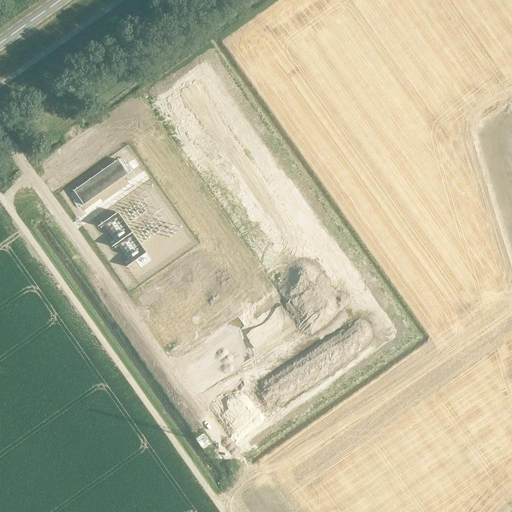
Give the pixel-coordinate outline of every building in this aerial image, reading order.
[(116,129),(113,132),(120,143),(124,140),(116,129)] [(112,132),(108,135),(115,146),(119,143),(112,132)] [(117,160),(73,191),(83,205),(128,174),(117,160)] [(57,172),(53,175),(60,185),(64,183),(57,172)] [(52,175),(48,178),(55,188),(59,186),(52,175)] [(161,270),(141,284),(144,288),(164,274),(161,270)] [(165,296),(161,299),(168,310),(172,307),(165,296)] [(160,299),(156,302),(163,313),(167,310),(160,299)] [(151,306),(147,308),(154,319),(158,316),(151,306)] [(147,309),(143,311),(150,322),(154,319),(147,309)] [(214,309),(210,312),(217,322),(221,320),(214,309)] [(210,312),(206,315),(213,325),(217,323),(210,312)] [(200,319),(196,322),(203,332),(207,330),(200,319)] [(196,322),(192,325),(199,335),(203,333),(196,322)] [(187,328),(183,331),(190,342),(194,339),(187,328)] [(183,331),(179,334),(186,345),(190,342),(183,331)] [(174,338),(170,341),(177,351),(181,349),(174,338)] [(169,341),(166,344),(173,354),(177,352),(169,341)]
